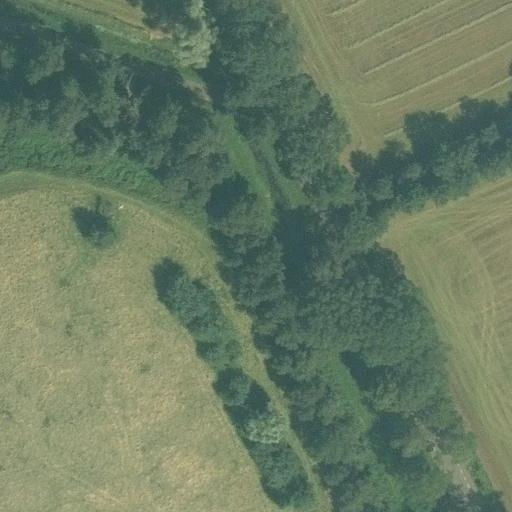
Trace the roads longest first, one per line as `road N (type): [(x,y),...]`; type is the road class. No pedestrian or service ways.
road 1 (secondary): [(471,511),(278,107)]
road 2 (unclassified): [(278,107),(178,90),(0,28)]
